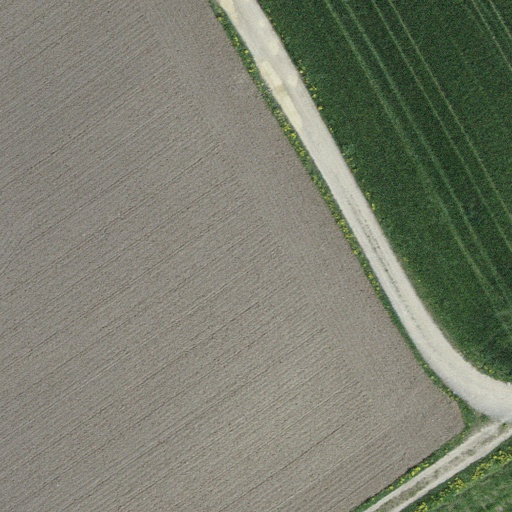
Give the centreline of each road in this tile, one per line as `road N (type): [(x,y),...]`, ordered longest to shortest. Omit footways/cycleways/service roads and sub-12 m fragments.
road 1 (track): [(511,424),(498,433),(238,0)]
road 2 (track): [(498,433),(374,511)]
